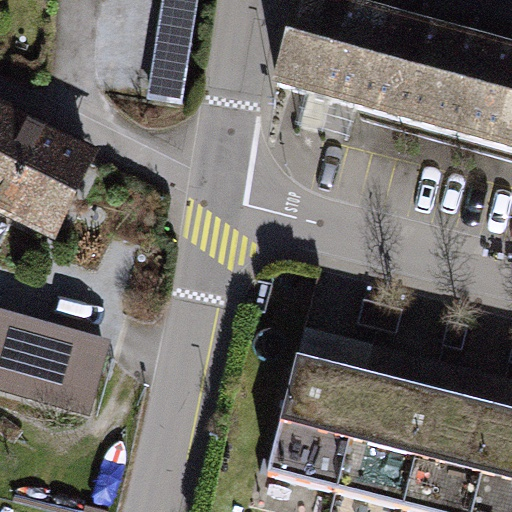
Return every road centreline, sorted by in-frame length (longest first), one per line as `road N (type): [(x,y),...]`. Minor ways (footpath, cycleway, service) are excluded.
road 1 (residential): [(152,511),(222,205)]
road 2 (residential): [(511,268),(222,205)]
road 3 (residential): [(222,205),(251,0)]
